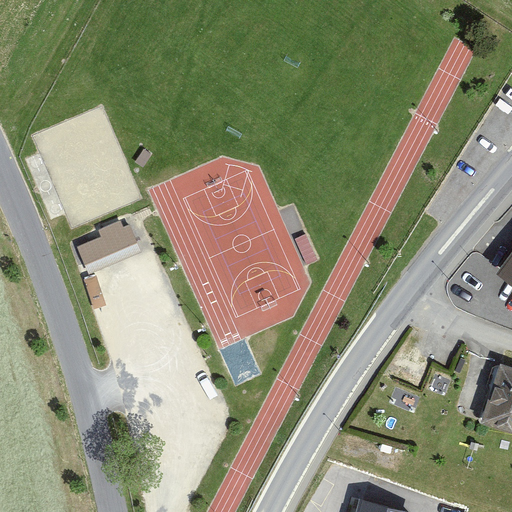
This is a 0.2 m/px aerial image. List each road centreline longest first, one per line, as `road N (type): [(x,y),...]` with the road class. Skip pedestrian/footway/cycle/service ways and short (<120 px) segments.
road 1 (secondary): [(511,168),(370,343),(268,511)]
road 2 (tertiary): [(0,163),(58,310),(112,511)]
